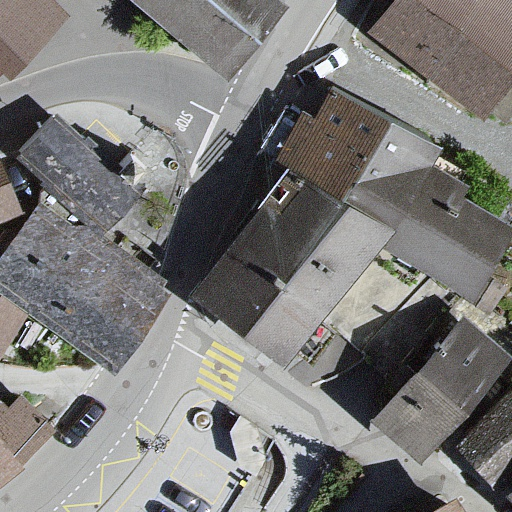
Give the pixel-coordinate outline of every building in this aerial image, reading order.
[(64,13),(50,0),(0,0),(0,63),(4,60),(11,67),(64,13)] [(281,5),(275,0),(137,0),(224,72),(281,5)] [(387,0),(368,28),(483,110),(511,69),(511,12),(495,0),(387,0)] [(511,0),(495,0),(511,12),(511,0)] [(282,159),(295,167),(387,226),(378,238),(469,297),(509,237),(457,204),(465,192),(425,167),(434,154),(340,93),(319,124),(309,117),(282,159)] [(59,189),(49,203),(97,237),(134,186),(49,125),(21,162),(59,189)] [(284,357),(378,238),(387,226),(295,167),(254,229),(204,305),(284,357)] [(0,219),(18,212),(0,168),(0,219)] [(49,203),(0,270),(0,294),(27,314),(105,370),(166,286),(111,247),(97,237),(49,203)] [(0,350),(27,314),(0,294),(0,350)] [(466,322),(381,418),(422,454),(443,431),(507,358),(466,322)] [(5,412),(0,406),(0,443),(16,462),(50,434),(21,399),(5,412)] [(511,402),(463,445),(497,484),(511,471),(511,402)] [(0,475),(16,462),(0,443),(0,475)]
